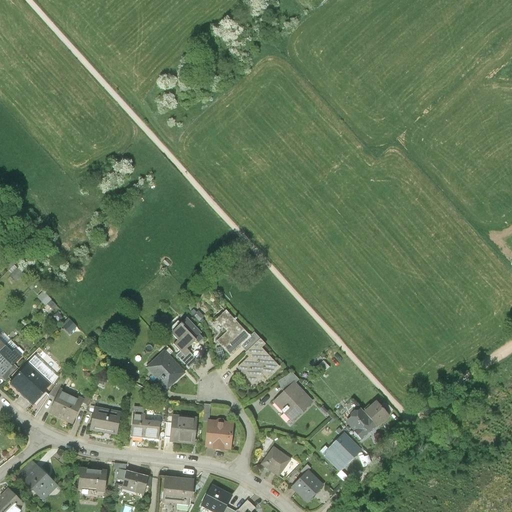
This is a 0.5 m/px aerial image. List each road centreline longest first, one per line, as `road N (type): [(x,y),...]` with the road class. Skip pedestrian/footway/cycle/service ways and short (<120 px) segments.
road 1 (track): [(415,425),(29,0)]
road 2 (residential): [(237,474),(50,436)]
road 3 (residential): [(415,425),(321,511)]
road 4 (track): [(415,425),(511,343)]
